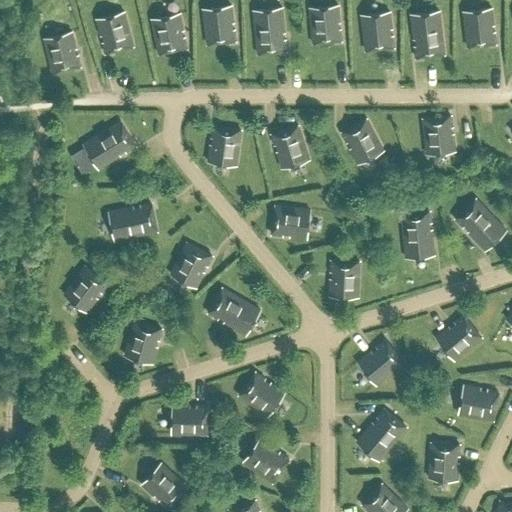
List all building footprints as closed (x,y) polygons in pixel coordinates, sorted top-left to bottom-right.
[(313,41),(342,39),(341,28),(338,28),(337,21),(340,21),(338,4),(309,7),(313,41)] [(207,43),(236,39),(234,28),(232,28),(231,22),(234,22),(232,5),(205,8),(206,18),(204,18),(207,43)] [(258,52),(287,49),(285,38),(283,38),(282,32),(285,31),(282,7),(253,10),(258,52)] [(467,45),(496,42),(495,30),(492,31),(491,24),(494,24),(492,7),(466,10),(467,21),(464,21),(467,45)] [(416,56),(445,52),(440,10),(411,13),(414,38),(416,38),(417,44),(414,45),(416,56)] [(105,52),(133,44),(124,11),(96,18),(101,35),(103,34),(105,40),(102,41),(105,52)] [(361,14),(365,49),(394,45),(393,34),(390,34),(389,28),(392,28),(390,11),(361,14)] [(158,52),(187,47),(185,36),(182,36),(181,30),(183,29),(180,13),(151,18),(158,52)] [(44,38),(52,72),(81,64),(78,54),(75,54),(74,48),(76,47),(72,31),(44,38)] [(451,115),(422,118),(426,152),(455,149),(453,132),(450,133),(450,126),(453,126),(451,115)] [(358,162),(383,149),(367,118),(341,131),(347,141),(349,140),(352,146),(350,147),(358,162)] [(135,145),(120,120),(84,142),(99,167),(120,154),(119,152),(124,148),(126,151),(135,145)] [(299,124),(271,133),(274,144),(277,143),(279,149),(276,150),(282,166),(309,157),(299,124)] [(241,129),(212,125),(211,136),(214,137),(213,143),(210,143),(208,160),(236,164),(241,129)] [(468,231),(485,249),(506,229),(477,198),(455,218),(463,226),(465,224),(470,229),(468,231)] [(157,230),(151,202),(140,204),(141,207),(134,208),(134,205),(109,210),(115,239),(157,230)] [(310,208),(275,204),(272,233),(283,234),(283,232),(290,232),(289,235),(306,237),(310,208)] [(401,213),(405,256),(434,253),(432,228),(429,228),(428,222),(431,222),(430,210),(401,213)] [(212,255),(186,242),(170,272),(196,286),(204,271),(202,269),(205,264),(207,265),(212,255)] [(329,294),(358,295),(360,261),(330,259),(330,271),(333,271),(333,277),(330,277),(329,294)] [(108,283),(85,265),(64,293),(87,310),(97,297),(95,295),(99,290),(101,291),(108,283)] [(260,308),(223,287),(208,312),(218,318),(219,315),(225,318),(224,321),(245,333),(260,308)] [(481,336),(463,314),(454,321),(456,323),(451,327),(449,325),(436,336),(454,358),(481,336)] [(134,320),(125,354),(153,362),(157,345),(155,344),(156,338),(159,339),(162,328),(134,320)] [(376,383),(403,361),(385,339),(376,346),(378,348),(373,352),(371,350),(358,361),(376,383)] [(267,415),(284,391),(271,381),(269,383),(264,379),(265,377),(256,371),(239,394),(267,415)] [(459,412),(493,419),(498,390),(487,388),(487,391),(480,389),(481,387),(464,384),(459,412)] [(190,404),(173,403),(172,433),(207,434),(208,404),(196,404),(196,407),(190,407),(190,404)] [(356,440),(379,459),(406,426),(384,407),(377,416),(379,418),(375,423),(372,421),(356,440)] [(243,460),(272,481),(289,457),(279,450),(278,453),(273,449),(274,447),(260,437),(243,460)] [(428,476),(457,478),(459,461),(456,461),(456,454),(459,454),(460,443),(431,441),(428,476)] [(187,485),(161,462),(142,483),(154,495),(156,493),(161,497),(159,499),(167,507),(187,485)] [(255,470),(249,477),(264,490),(270,483),(255,470)] [(383,482),(362,503),(370,511),(372,509),(375,511),(402,511),(407,507),(383,482)] [(228,508),(229,511),(257,511),(257,510),(259,509),(256,499),(228,508)] [(511,511),(511,502),(499,499),(496,510),(499,511),(498,511),(511,511)]
